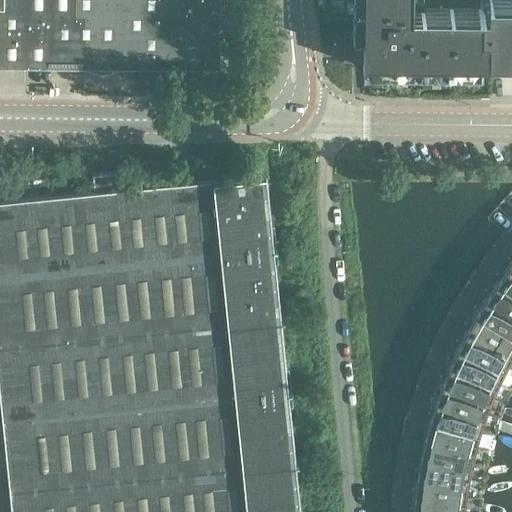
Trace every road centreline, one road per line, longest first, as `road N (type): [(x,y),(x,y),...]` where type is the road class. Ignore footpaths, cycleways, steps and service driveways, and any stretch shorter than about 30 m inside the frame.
road 1 (unclassified): [(355,511),(321,162),(326,116)]
road 2 (residential): [(511,243),(492,264),(428,381),(407,452),(402,511)]
road 3 (tertiary): [(285,104),(233,119),(0,114)]
road 4 (unclassified): [(511,124),(326,116)]
